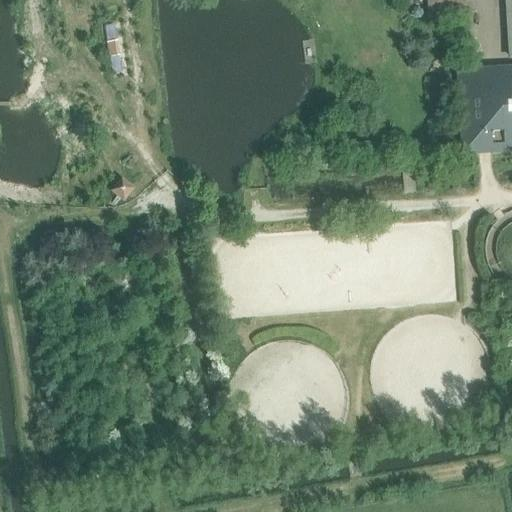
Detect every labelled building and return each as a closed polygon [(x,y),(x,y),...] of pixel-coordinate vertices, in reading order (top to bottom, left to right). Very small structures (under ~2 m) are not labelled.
[(428,2),(429,16),(471,13),(469,0),(414,0),(414,3),(428,2)] [(511,0),(507,0),(511,59),(511,58),(511,68),(457,72),(462,157),(511,154),(511,0)] [(117,42),(107,44),(109,59),(119,58),(117,42)] [(353,141),(353,159),(381,158),(380,140),(353,141)] [(121,179),(111,192),(124,202),(134,189),(121,179)]
